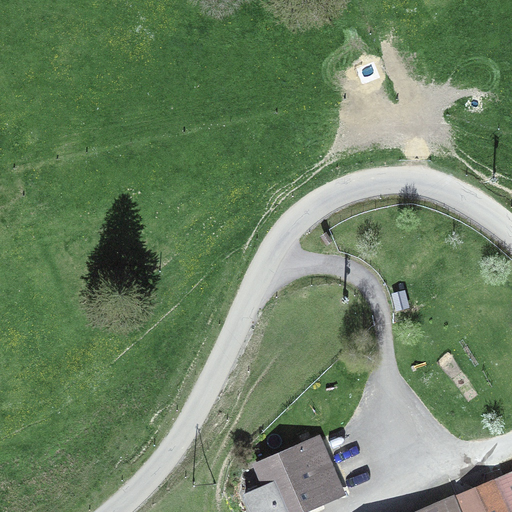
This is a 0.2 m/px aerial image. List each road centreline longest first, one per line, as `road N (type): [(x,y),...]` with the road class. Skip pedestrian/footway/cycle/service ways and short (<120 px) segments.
road 1 (tertiary): [(511,234),(460,196),(419,180),(353,185),(310,208),(265,268),(189,424),(114,511)]
road 2 (track): [(265,268),(338,265),(369,285),(387,353),(388,454),(459,456),(511,442)]
